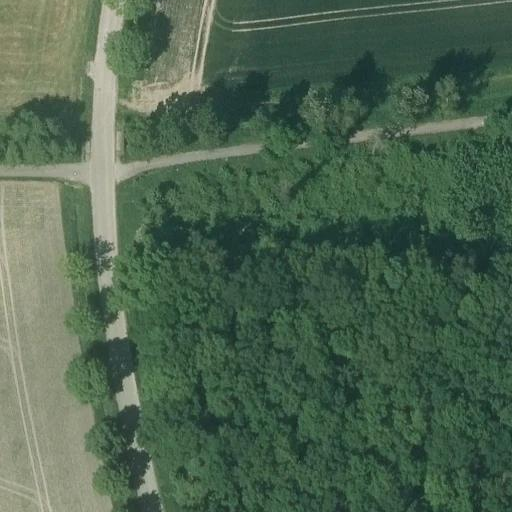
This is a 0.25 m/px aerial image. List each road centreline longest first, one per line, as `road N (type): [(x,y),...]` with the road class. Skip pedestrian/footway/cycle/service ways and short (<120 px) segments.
road 1 (unclassified): [(114,0),(100,170),(108,264),(155,511)]
road 2 (track): [(511,121),(100,170)]
